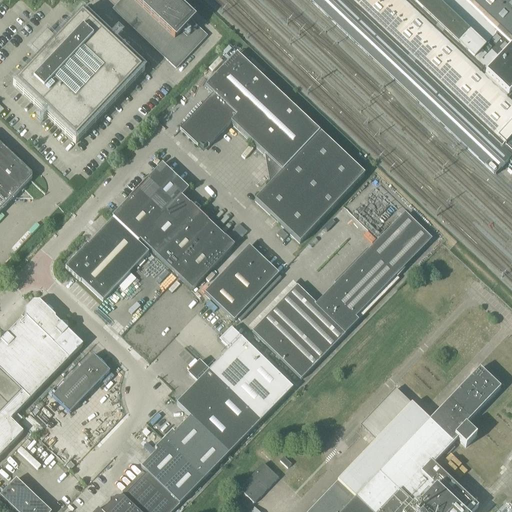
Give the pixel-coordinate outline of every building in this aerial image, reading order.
[(122,0),(112,11),(176,70),(207,37),(167,0),(122,0)] [(511,0),(307,0),(494,176),(508,162),(511,166),(511,0)] [(44,52),(32,64),(12,86),(75,145),(144,72),(81,13),(49,47),(46,44),(42,49),(44,52)] [(230,125),(266,159),(282,174),(254,203),(277,224),(299,245),(364,177),(259,78),(236,56),(204,89),(212,97),(179,132),(197,149),(198,148),(203,151),(207,147),(208,149),(230,125)] [(211,68),(202,76),(206,80),(214,71),(211,68)] [(0,212),(31,180),(31,176),(0,146),(0,212)] [(145,183),(137,191),(164,217),(181,198),(188,191),(161,166),(146,183),(145,183)] [(113,220),(112,221),(138,244),(139,243),(139,242),(164,217),(137,191),(128,200),(129,200),(111,219),(113,220)] [(189,206),(181,198),(164,217),(139,242),(139,243),(157,260),(199,215),(190,206),(189,206)] [(108,208),(105,212),(104,213),(108,217),(112,212),(108,208)] [(217,232),(199,215),(157,260),(175,276),(217,232)] [(334,284),(337,287),(317,307),(296,288),(252,334),(301,382),(345,335),(344,334),(355,323),(352,320),(429,242),(404,218),(370,253),(367,250),(334,284)] [(138,244),(112,221),(87,247),(87,246),(65,269),(80,284),(81,283),(102,303),(148,255),(137,245),(138,244)] [(287,237),(281,231),(276,236),(282,242),(287,237)] [(234,248),(217,232),(175,276),(192,292),(233,248),(234,248)] [(204,295),(219,310),(264,263),(248,248),(204,295)] [(264,263),(219,310),(233,323),(278,276),(264,263)] [(118,288),(122,292),(124,293),(131,285),(136,281),(130,275),(125,279),(118,288)] [(6,337),(4,337),(0,337),(0,457),(23,435),(10,422),(82,347),(67,333),(67,326),(61,326),(60,327),(54,320),(55,319),(39,304),(33,304),(25,312),(24,319),(25,320),(20,325),(19,324),(6,337)] [(199,364),(194,369),(254,430),(292,391),(231,331),(221,342),(230,351),(208,373),(199,364)] [(109,374),(92,357),(52,399),(69,415),(109,374)] [(173,511),(254,430),(194,369),(189,375),(198,383),(176,406),(190,419),(174,435),(171,433),(154,451),(156,453),(140,469),(146,475),(144,477),(142,474),(121,495),(124,497),(123,499),(115,499),(115,500),(113,501),(110,501),(110,505),(103,511),(99,511),(98,510),(95,511),(173,511)] [(428,423),(395,391),(364,423),(380,438),(309,511),(474,511),(478,509),(433,466),(444,454),(447,457),(454,449),(452,446),(457,441),(465,449),(476,438),(465,427),(500,390),(479,370),(428,423)] [(20,425),(34,438),(42,430),(28,417),(20,425)] [(279,463),(287,470),(291,466),(283,459),(279,463)] [(66,468),(70,472),(74,468),(70,463),(66,468)] [(239,491),(254,505),(278,480),(263,466),(239,491)] [(0,497),(0,499),(13,511),(48,511),(15,481),(0,497)]
